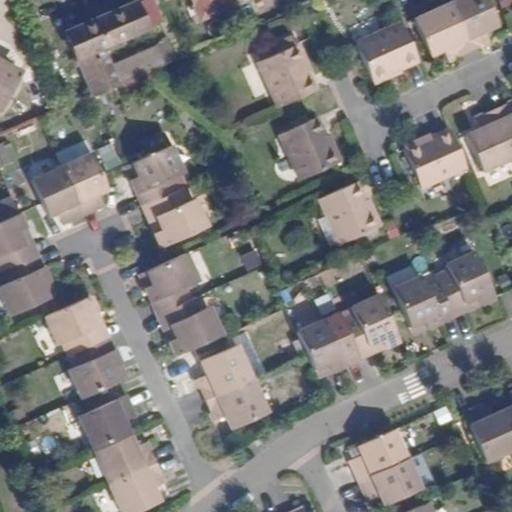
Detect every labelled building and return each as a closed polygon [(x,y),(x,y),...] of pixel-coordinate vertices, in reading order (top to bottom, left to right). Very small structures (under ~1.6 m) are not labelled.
[(145,0),(132,5),(144,31),(159,24),(153,9),(148,0),(145,0)] [(172,0),(153,9),(159,24),(164,35),(184,26),(172,0)] [(245,0),(195,0),(204,19),(245,0)] [(475,0),(452,0),(406,20),(421,55),(435,49),(440,59),(477,42),(473,32),(487,25),(475,0)] [(100,51),(144,31),(132,5),(63,34),(74,63),(77,61),(92,96),(114,86),(106,68),(100,51)] [(348,41),(364,80),(409,59),(392,21),(348,41)] [(290,40),(250,58),(272,104),(311,87),(290,40)] [(114,86),(138,76),(161,66),(153,48),(106,68),(114,86)] [(0,104),(15,76),(0,68),(0,104)] [(455,131),(469,167),(511,147),(511,106),(511,107),(505,96),(464,114),(469,125),(455,131)] [(311,114),(274,130),(293,174),(331,158),(311,114)] [(455,164),(438,126),(392,147),(408,184),(455,164)] [(124,175),(136,203),(143,199),(154,225),(147,229),(153,242),(199,222),(188,196),(185,197),(177,180),(169,183),(164,172),(173,167),(163,141),(125,158),(131,172),(124,175)] [(82,148),(24,173),(39,208),(48,204),(52,214),(93,196),(89,186),(96,182),(82,148)] [(131,172),(125,158),(118,161),(124,175),(131,172)] [(352,178),(313,195),(333,240),(371,222),(352,178)] [(12,227),(19,224),(6,195),(0,197),(0,303),(2,309),(42,291),(37,279),(42,276),(30,250),(23,253),(12,227)] [(143,199),(136,203),(147,229),(154,225),(143,199)] [(23,253),(30,250),(19,224),(12,227),(23,253)] [(416,316),(419,323),(449,309),(446,303),(471,291),(475,298),(488,292),(468,246),(440,258),(442,262),(432,267),(430,268),(432,274),(421,279),(416,269),(387,282),(405,322),(416,316)] [(136,280),(148,309),(155,306),(165,330),(158,334),(164,348),(212,328),(199,299),(194,301),(190,291),(189,288),(182,291),(177,279),(189,275),(177,248),(156,257),(138,265),(142,277),(136,280)] [(132,268),(136,280),(142,277),(138,265),(132,268)] [(47,288),(42,276),(37,279),(42,291),(47,288)] [(104,358),(111,355),(99,329),(93,331),(82,308),(88,305),(82,290),(36,309),(49,339),(54,337),(58,346),(59,348),(65,346),(70,355),(60,360),(71,388),(110,372),(104,358)] [(374,335),(377,342),(391,336),(370,290),(343,302),(345,305),(335,309),(333,310),(335,316),(322,322),(318,313),(289,326),(306,365),(318,360),(321,367),(354,352),(350,344),(374,335)] [(321,290),(307,295),(313,311),(327,306),(321,290)] [(446,303),(449,309),(475,298),(471,291),(446,303)] [(93,331),(99,329),(88,305),(82,308),(93,331)] [(155,306),(148,309),(158,334),(165,330),(155,306)] [(416,316),(405,322),(407,328),(419,323),(416,316)] [(350,344),(354,352),(377,342),(374,335),(350,344)] [(229,339),(192,355),(198,368),(186,374),(203,414),(214,409),(220,422),(257,407),(229,339)] [(117,369),(111,355),(104,358),(110,372),(117,369)] [(318,360),(306,365),(309,372),(321,367),(318,360)] [(69,409),(110,511),(112,511),(149,497),(143,483),(153,479),(136,439),(125,443),(114,415),(124,410),(116,390),(69,409)] [(457,419),(478,463),(511,448),(511,394),(503,398),(507,408),(483,420),(479,409),(457,419)] [(414,492),(389,435),(355,450),(358,458),(349,463),(367,503),(376,499),(380,507),(414,492)]
